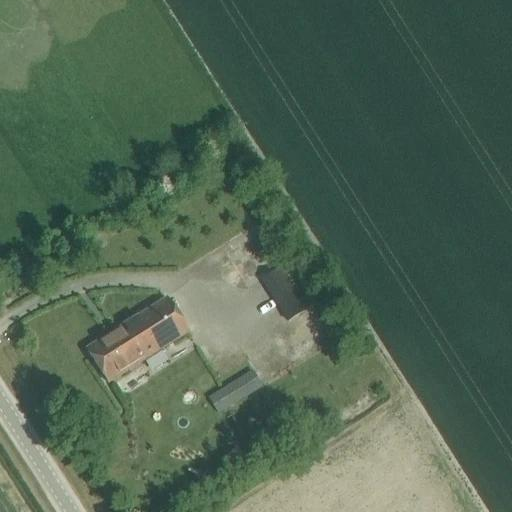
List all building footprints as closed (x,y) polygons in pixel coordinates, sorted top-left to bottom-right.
[(251,260),(236,268),(246,287),(261,279),(251,260)] [(287,323),(314,307),(292,269),(284,274),(281,268),(260,281),(287,323)] [(108,384),(188,334),(167,300),(87,350),(108,384)] [(256,351),(277,336),(264,316),(242,331),(256,351)] [(267,352),(276,368),(290,359),(280,344),(267,352)] [(216,415),(235,404),(262,388),(252,372),(207,399),(216,415)]
